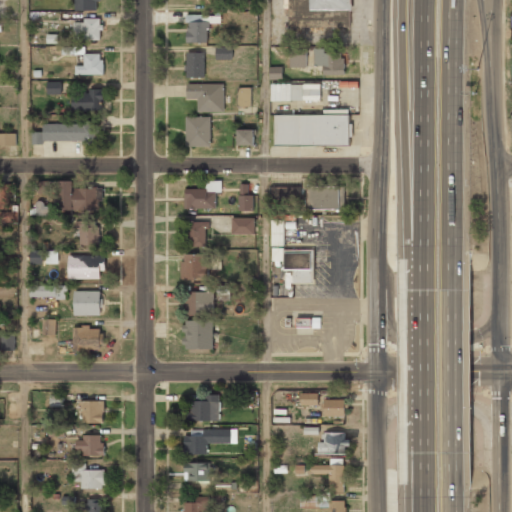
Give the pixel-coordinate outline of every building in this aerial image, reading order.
[(74,0),(75,10),(97,10),(97,1),(99,1),(99,0),(74,0)] [(288,0),(288,32),(352,32),(352,0),(288,0)] [(240,1),(229,1),(229,12),(240,11),(240,1)] [(208,42),(209,22),(220,23),(220,16),(186,15),(186,22),(188,22),(187,42),(208,42)] [(101,39),(101,18),(84,18),(84,22),(73,22),(74,40),(101,39)] [(232,59),(232,46),(215,47),(216,59),(232,59)] [(290,46),(291,69),(308,69),(308,46),(290,46)] [(63,55),(78,54),(77,47),(62,48),(63,55)] [(315,48),(315,67),(324,67),(324,76),(346,77),(346,49),(315,48)] [(204,52),(186,52),(186,77),(204,77),(204,52)] [(102,53),(84,54),(84,65),(76,65),(76,75),(103,74),(102,53)] [(282,79),(282,66),(269,67),(270,79),(282,79)] [(47,82),(48,94),(61,93),(61,81),(47,82)] [(197,111),(224,112),(224,83),(187,83),(187,98),(198,98),(197,111)] [(270,85),(271,104),(321,104),(321,85),(270,85)] [(251,87),(237,87),(238,106),(252,106),(251,87)] [(73,110),(103,110),(103,88),(89,88),(88,93),(73,93),(73,110)] [(186,116),(186,146),(211,146),(210,116),(186,116)] [(274,117),(274,149),(350,148),(350,117),(274,117)] [(43,140),(97,141),(97,123),(43,122),(43,132),(32,132),(32,144),(43,144),(43,140)] [(254,145),(255,129),(237,129),(237,145),(254,145)] [(16,133),(0,133),(0,145),(16,145),(16,133)] [(221,181),(207,180),(206,189),(185,188),(185,208),(216,208),(216,192),(221,192),(221,181)] [(101,210),(101,188),(73,188),(73,181),(59,181),(59,210),(101,210)] [(0,209),(12,209),(11,183),(0,183),(0,209)] [(239,210),(253,210),(253,194),(248,194),(248,184),(240,184),(239,210)] [(306,186),(306,209),(344,209),(344,186),(306,186)] [(270,187),(270,200),(301,200),(301,187),(270,187)] [(36,215),(51,215),(51,203),(36,203),(36,215)] [(0,211),(0,220),(17,221),(17,213),(0,211)] [(255,218),(232,217),(231,234),(254,234),(255,218)] [(271,219),(271,245),(284,245),(284,219),(271,219)] [(99,220),(79,220),(79,244),(99,244),(99,220)] [(285,220),(285,228),(296,228),(296,220),(285,220)] [(189,246),(207,246),(207,222),(189,221),(189,246)] [(272,247),(271,260),(283,260),(283,247),(272,247)] [(285,249),(285,269),(293,269),(293,283),(314,283),(314,249),(285,249)] [(58,250),(30,250),(31,264),(58,264),(58,250)] [(210,279),(211,254),(182,254),(182,278),(210,279)] [(105,255),(68,255),(68,279),(100,279),(100,270),(105,270),(105,255)] [(30,298),(67,297),(67,285),(30,285),(30,298)] [(102,315),(101,290),(74,291),(75,315),(102,315)] [(213,292),(187,291),(187,314),(213,315),(213,292)] [(312,317),(312,327),(320,328),(320,317),(312,317)] [(296,318),(296,327),(311,328),(311,318),(296,318)] [(42,336),(56,336),(56,319),(43,319),(42,336)] [(214,348),(213,320),(184,320),(184,349),(214,348)] [(73,327),(73,350),(102,350),(102,327),(73,327)] [(15,350),(16,333),(2,332),(1,349),(15,350)] [(319,392),(300,393),(301,405),(319,405),(319,392)] [(64,395),(50,395),(50,406),(63,406),(64,395)] [(220,420),(219,395),(207,395),(207,400),(190,401),(191,421),(220,420)] [(324,416),(345,416),(345,399),(324,399),(324,416)] [(104,400),(81,400),(81,422),(103,423),(104,400)] [(48,424),(50,438),(61,436),(59,423),(48,424)] [(237,443),(237,429),(191,429),(191,436),(184,436),(183,454),(208,454),(208,443),(237,443)] [(347,454),(347,432),(323,432),(323,442),(318,442),(318,454),(347,454)] [(103,436),(76,436),(76,455),(103,454),(103,436)] [(184,480),(212,481),(213,463),(185,462),(184,480)] [(81,488),(105,488),(105,470),(86,469),(86,463),(72,463),(71,481),(82,481),(81,488)] [(344,464),(312,465),(312,474),(330,474),(330,492),(345,492),(344,464)] [(301,494),(300,507),(329,508),(329,511),(344,511),(345,500),(330,500),(330,494),(301,494)] [(184,511),(207,511),(208,496),(196,496),(196,502),(184,502),(184,511)] [(102,511),(102,499),(81,499),(81,511),(102,511)]
